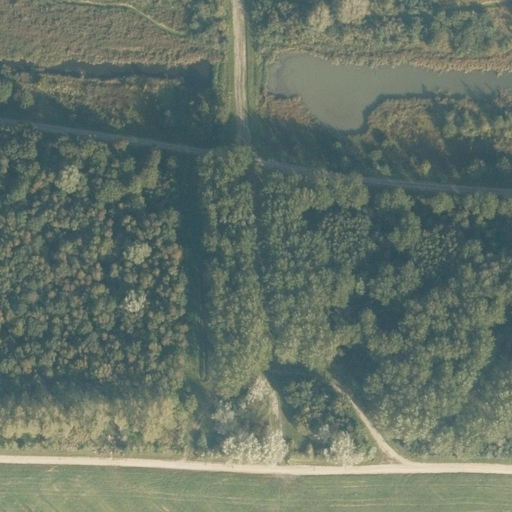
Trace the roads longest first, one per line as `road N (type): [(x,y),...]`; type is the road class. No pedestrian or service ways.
road 1 (track): [(0,120),(511,194)]
road 2 (track): [(0,462),(511,470)]
